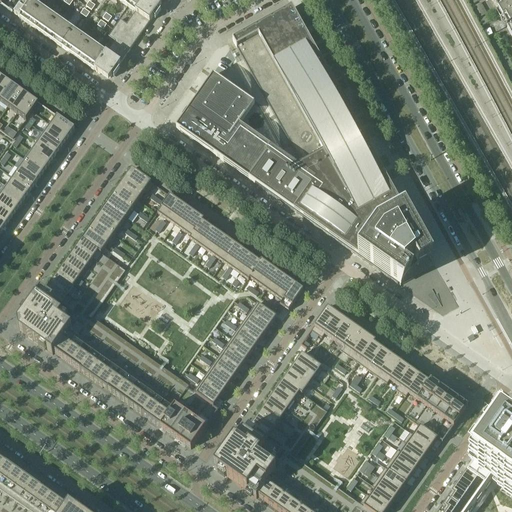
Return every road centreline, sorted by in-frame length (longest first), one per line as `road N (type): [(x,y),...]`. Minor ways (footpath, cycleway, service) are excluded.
road 1 (secondary): [(330,0),(511,327)]
road 2 (secondary): [(511,287),(351,0)]
road 3 (residential): [(341,264),(196,478)]
road 4 (residential): [(341,264),(139,122)]
road 5 (residential): [(0,321),(139,122)]
road 6 (secondary): [(197,505),(0,366)]
road 7 (residential): [(196,478),(0,342)]
road 8 (residential): [(511,382),(341,264)]
road 9 (residential): [(113,104),(0,264)]
road 10 (residential): [(139,122),(203,34),(266,0)]
road 11 (secondary): [(0,410),(143,511)]
road 12 (residential): [(420,511),(511,382)]
road 13 (unknown): [(288,337),(406,418)]
road 14 (residential): [(205,0),(182,12),(113,104)]
road 15 (residential): [(113,104),(0,24)]
road 16 (residential): [(0,435),(108,511)]
